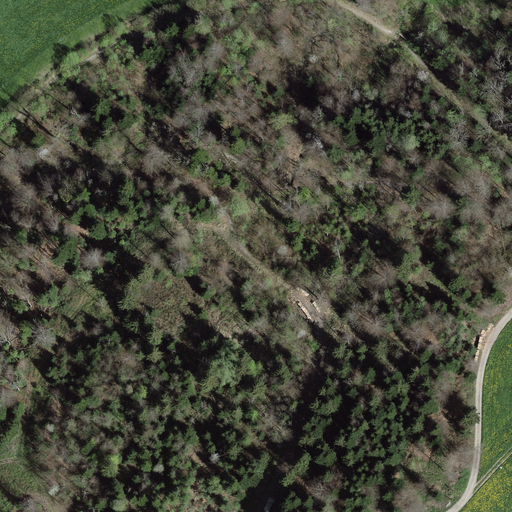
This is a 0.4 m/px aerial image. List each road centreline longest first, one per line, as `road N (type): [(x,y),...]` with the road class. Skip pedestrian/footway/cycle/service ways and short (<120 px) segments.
road 1 (track): [(251,511),(318,363),(319,327),(308,304),(240,245),(200,186),(173,180)]
road 2 (track): [(0,132),(69,70),(126,38),(181,14),(258,0)]
road 3 (track): [(330,0),(382,29),(511,148)]
road 4 (track): [(511,314),(497,328),(480,370),(474,469),(458,505),(445,511)]
